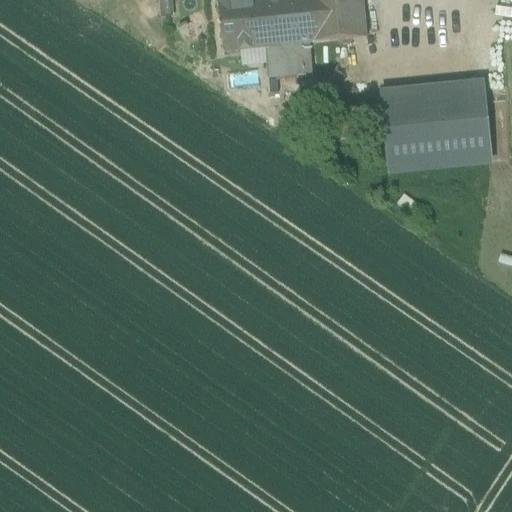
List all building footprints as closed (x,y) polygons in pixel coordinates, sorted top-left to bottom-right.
[(275,0),(250,3),(255,53),(265,52),(268,81),(294,79),(291,49),(308,48),(313,47),(308,0),(275,0)] [(367,41),(362,0),(308,0),(313,47),(367,41)] [(240,4),(217,6),(222,57),(255,53),(250,3),(240,4)] [(308,48),(291,49),(294,79),(311,77),(308,48)] [(482,85),(382,94),(392,173),(490,165),(482,85)]
